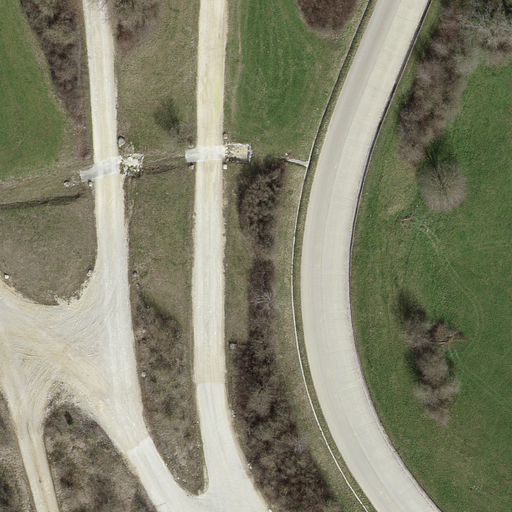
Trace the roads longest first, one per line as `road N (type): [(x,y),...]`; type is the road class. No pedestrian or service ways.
road 1 (track): [(246,511),(225,471),(211,368),(214,0)]
road 2 (track): [(93,378),(109,243),(89,0)]
road 3 (track): [(175,511),(93,378),(0,308)]
road 4 (track): [(0,327),(19,322),(15,375),(48,511)]
